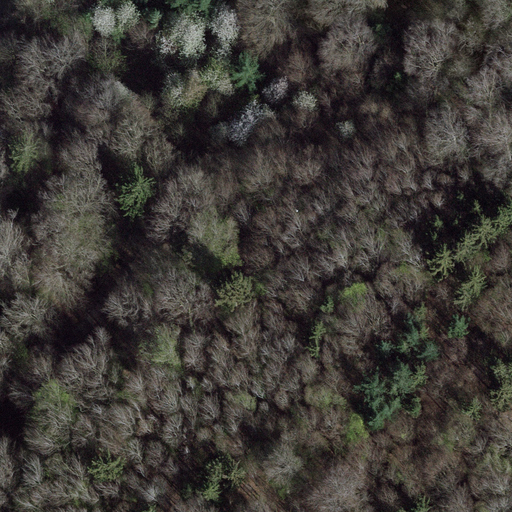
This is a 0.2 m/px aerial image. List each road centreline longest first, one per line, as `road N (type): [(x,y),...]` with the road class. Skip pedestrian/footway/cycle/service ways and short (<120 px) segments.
road 1 (track): [(399,0),(277,93),(132,251),(105,309),(0,432)]
road 2 (track): [(511,259),(362,367)]
